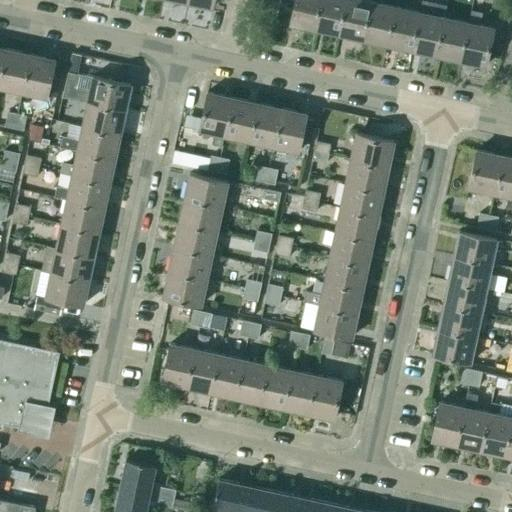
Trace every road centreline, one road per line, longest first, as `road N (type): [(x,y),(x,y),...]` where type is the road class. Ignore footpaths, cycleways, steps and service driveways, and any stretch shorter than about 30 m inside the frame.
road 1 (residential): [(370,474),(442,108)]
road 2 (residential): [(98,414),(164,48)]
road 3 (residential): [(442,108),(164,48)]
road 4 (residential): [(370,474),(98,414)]
road 5 (residential): [(164,48),(0,18)]
road 6 (residential): [(511,505),(370,474)]
